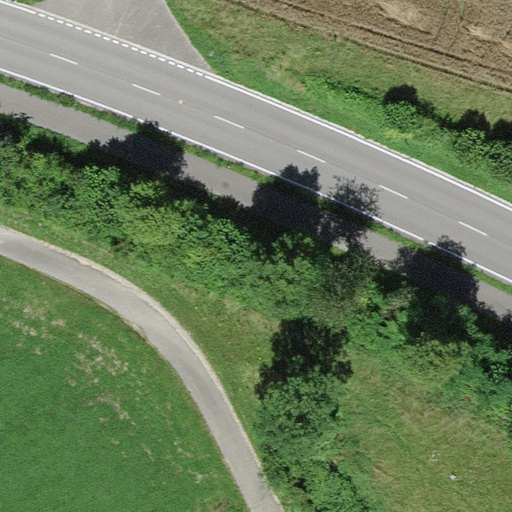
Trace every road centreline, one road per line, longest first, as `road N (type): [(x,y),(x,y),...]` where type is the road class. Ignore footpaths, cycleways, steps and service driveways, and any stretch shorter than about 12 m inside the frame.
road 1 (tertiary): [(0,49),(119,87),(511,251)]
road 2 (track): [(260,511),(164,333),(121,295),(0,241)]
